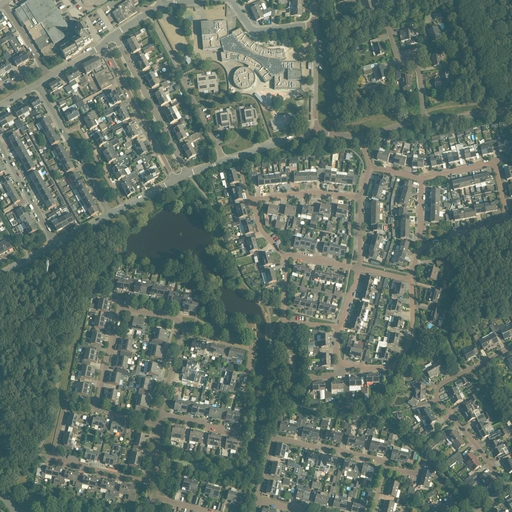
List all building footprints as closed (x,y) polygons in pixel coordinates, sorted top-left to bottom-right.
[(41,24),(45,30),(52,43),(53,44),(54,44),(54,43),(55,43),(64,38),(59,31),(66,27),(63,21),(63,20),(62,20),(61,19),(57,12),(49,0),(31,0),(25,4),(25,5),(21,7),(15,11),(16,12),(18,15),(18,17),(19,17),(20,19),(22,22),(23,24),(24,26),(25,25),(26,27),(26,28),(26,29),(27,31),(28,32),(41,24)] [(126,0),(127,0),(127,1),(127,2),(126,3),(126,2),(118,7),(121,12),(120,13),(125,20),(127,19),(127,18),(128,17),(128,18),(137,13),(133,7),(138,3),(137,0),(126,0)] [(363,0),(367,12),(375,10),(371,0),(363,0)] [(392,6),(395,5),(405,2),(404,0),(390,0),(393,8),(392,6)] [(261,5),(251,9),(254,15),(256,14),(264,11),(266,10),(264,4),(261,5)] [(116,11),(112,13),(119,24),(125,20),(120,13),(121,12),(118,7),(117,7),(119,9),(116,11),(117,11),(116,11)] [(263,19),(262,16),(271,12),(271,17),(274,17),(274,9),(271,9),(271,8),(266,10),(264,11),(256,14),(254,15),(256,21),(256,22),(263,19)] [(80,49),(92,42),(85,29),(87,29),(85,25),(86,25),(86,24),(86,25),(83,21),(83,20),(74,26),(68,29),(71,33),(65,36),(68,41),(64,43),(58,46),(66,60),(78,53),(78,52),(81,50),(80,49)] [(241,30),(240,29),(231,33),(232,36),(229,37),(227,21),(200,24),(203,50),(223,49),(224,53),(220,53),(222,62),(223,62),(224,62),(226,62),(227,62),(229,62),(230,62),(232,62),(233,62),(236,62),(239,63),(240,63),(242,64),(243,64),(245,65),(246,66),(247,66),(249,67),(247,69),(246,69),(245,69),(244,68),(243,68),(242,69),(241,69),(240,69),(239,70),(238,70),(238,71),(237,71),(236,72),(235,73),(235,74),(234,75),(233,76),(233,78),(233,79),(233,80),(233,81),(233,82),(234,84),(235,85),(235,86),(236,87),(237,88),(238,89),(240,90),(241,90),(242,90),(243,90),(244,90),(245,90),(246,90),(247,90),(248,90),(249,89),(250,89),(251,88),(252,87),(253,86),(254,85),(254,84),(254,83),(255,82),(255,81),(255,80),(255,79),(255,78),(255,77),(255,76),(254,75),(254,74),(253,73),(252,72),(254,70),(255,71),(256,72),(257,73),(258,74),(260,76),(261,77),(262,79),(263,80),(263,81),(264,82),(265,83),(272,79),(272,78),(274,77),(274,90),(301,90),(301,82),(301,72),(301,63),(281,63),(281,61),(283,60),(285,60),(283,50),(282,50),(279,50),(278,50),(277,50),(275,50),(273,50),(270,50),(269,50),(267,49),(265,49),(262,48),(261,47),(258,46),(256,45),(255,44),(253,43),(252,43),(251,42),(250,41),(249,40),(248,39),(247,38),(246,37),(245,36),(244,35),(243,34),(243,32),(242,31),(241,30)] [(30,35),(34,41),(42,36),(40,32),(44,30),(44,31),(45,30),(41,24),(28,32),(29,33),(30,35)] [(432,42),(434,41),(441,39),(438,28),(428,31),(432,42)] [(52,43),(45,30),(44,31),(46,34),(42,36),(34,41),(35,43),(35,42),(36,44),(40,51),(48,46),(46,42),(50,39),(52,43)] [(407,45),(414,44),(418,44),(417,38),(413,38),(412,31),(400,32),(401,38),(400,38),(401,39),(401,42),(407,41),(407,45)] [(21,62),(22,64),(23,63),(23,64),(26,62),(28,60),(24,54),(21,56),(19,52),(18,51),(21,48),(14,37),(9,41),(17,54),(21,62)] [(130,48),(132,46),(137,44),(134,38),(127,42),(130,48)] [(378,39),(370,42),(371,45),(373,44),(377,56),(381,55),(381,56),(382,55),(381,55),(385,54),(386,57),(383,46),(380,47),(378,39)] [(51,51),(56,48),(53,44),(52,43),(48,46),(40,51),(41,52),(42,54),(44,58),(46,61),(49,59),(50,58),(50,59),(51,58),(54,56),(51,51)] [(137,44),(132,46),(130,48),(133,54),(140,50),(143,48),(140,43),(137,44)] [(22,64),(21,62),(17,54),(13,56),(15,60),(13,61),(17,67),(19,66),(22,65),(22,64)] [(434,67),(437,67),(442,66),(441,55),(432,56),(432,60),(433,60),(434,67)] [(146,62),(144,56),(140,58),(140,57),(139,58),(136,60),(139,65),(146,62)] [(112,85),(97,58),(82,67),(86,75),(94,71),(100,83),(98,84),(101,91),(112,85)] [(149,67),(148,65),(152,63),(150,60),(147,62),(146,62),(139,65),(142,71),(149,67)] [(6,73),(7,74),(10,72),(9,72),(12,70),(8,64),(5,66),(2,61),(0,61),(0,63),(0,64),(0,63),(0,64),(5,72),(6,74),(6,73)] [(384,66),(373,69),(377,81),(388,78),(384,66)] [(77,78),(82,86),(82,85),(84,87),(86,86),(88,85),(84,77),(81,79),(76,70),(70,73),(74,80),(77,78)] [(436,88),(438,88),(445,87),(446,87),(451,87),(450,79),(449,79),(448,71),(441,72),(442,79),(435,80),(436,88)] [(397,72),(396,77),(396,80),(399,80),(402,80),(404,91),(408,91),(407,87),(411,87),(410,76),(402,77),(402,72),(397,72)] [(67,87),(70,92),(79,87),(74,80),(70,73),(65,76),(69,83),(69,84),(70,85),(67,87)] [(156,79),(153,73),(146,77),(148,83),(156,79)] [(212,75),(206,76),(207,84),(217,82),(216,73),(211,73),(212,75)] [(201,75),(196,75),(197,85),(207,84),(206,76),(201,77),(201,75)] [(152,89),(154,88),(159,85),(156,79),(148,83),(152,89)] [(59,80),(54,83),(55,85),(58,90),(63,87),(59,80)] [(207,84),(208,91),(213,91),(214,93),(219,92),(217,82),(207,84)] [(54,83),(49,86),(51,90),(48,91),(50,94),(55,91),(57,95),(60,94),(58,90),(55,85),(54,83)] [(203,92),(208,91),(207,84),(197,85),(198,94),(203,94),(203,92)] [(164,94),(162,91),(155,95),(158,101),(169,95),(168,92),(164,94)] [(108,95),(110,98),(106,100),(107,102),(115,98),(118,97),(115,92),(108,95)] [(263,101),(256,93),(254,96),(261,103),(263,101)] [(168,103),(165,97),(169,95),(158,101),(161,107),(168,103)] [(113,106),(121,102),(118,97),(115,98),(107,102),(109,105),(112,103),(113,106)] [(34,109),(35,111),(32,112),(36,119),(37,120),(41,118),(39,114),(38,115),(36,112),(40,110),(38,107),(41,105),(37,98),(30,102),(34,109)] [(20,108),(24,115),(29,112),(25,105),(20,108)] [(255,105),(250,106),(250,108),(247,109),(248,116),(256,115),(255,105)] [(69,109),(67,107),(62,109),(69,122),(74,119),(73,117),(70,112),(69,109)] [(239,108),(240,117),(248,116),(247,109),(244,109),(243,107),(239,108)] [(18,118),(21,117),(23,120),(25,118),(23,115),(24,115),(20,108),(14,112),(18,118)] [(117,112),(118,115),(115,117),(113,118),(115,120),(117,119),(116,119),(126,114),(125,111),(126,111),(125,108),(124,109),(124,108),(117,112)] [(79,116),(75,109),(70,112),(73,117),(74,119),(79,116)] [(174,115),(171,109),(164,113),(167,118),(174,115)] [(232,119),(231,113),(231,109),(226,110),(226,112),(223,112),(224,120),(232,119)] [(224,120),(223,112),(220,113),(219,111),(214,112),(216,122),(224,120)] [(4,118),(8,124),(13,121),(9,114),(4,118)] [(118,122),(121,120),(122,123),(129,119),(126,114),(116,119),(117,119),(118,122)] [(170,124),(172,123),(177,120),(174,115),(167,118),(170,124)] [(253,123),(253,125),(258,124),(256,115),(248,116),(249,124),(253,123)] [(94,121),(91,116),(84,120),(87,125),(89,124),(94,121)] [(246,126),(246,124),(249,124),(248,116),(240,117),(241,127),(246,126)] [(39,124),(42,129),(50,125),(46,119),(39,124)] [(229,127),(229,129),(234,128),(232,119),(224,120),(225,127),(229,127)] [(89,124),(87,125),(90,130),(97,127),(97,126),(99,125),(96,120),(94,121),(89,124)] [(217,131),(218,131),(222,130),(222,128),(225,127),(224,120),(216,122),(217,131)] [(27,125),(24,127),(22,128),(24,130),(25,132),(27,130),(29,134),(32,133),(27,125)] [(42,129),(45,135),(53,131),(50,125),(42,129)] [(124,134),(125,136),(135,131),(133,125),(126,129),(127,132),(124,134)] [(182,129),(180,126),(177,128),(176,128),(177,129),(173,130),(176,136),(187,130),(185,128),(182,129)] [(187,138),(184,132),(187,131),(187,130),(176,136),(179,142),(183,140),(183,141),(183,140),(187,138)] [(48,141),(56,136),(53,131),(45,135),(48,141)] [(126,146),(133,143),(131,140),(138,136),(135,131),(125,136),(126,138),(125,139),(127,143),(124,144),(125,144),(126,146)] [(12,145),(14,144),(20,140),(19,140),(23,138),(20,133),(8,139),(12,145)] [(105,133),(102,135),(100,133),(93,137),(96,142),(98,141),(103,138),(106,136),(105,133)] [(48,141),(51,146),(59,142),(56,136),(48,141)] [(99,147),(104,145),(105,148),(110,145),(118,140),(117,138),(109,142),(108,143),(107,141),(105,140),(105,141),(103,138),(98,141),(96,142),(99,147)] [(12,145),(15,150),(17,149),(23,146),(20,140),(14,144),(12,145)] [(118,140),(110,145),(111,148),(103,153),(105,158),(108,157),(116,153),(113,147),(120,144),(118,140)] [(134,146),(137,151),(142,149),(144,147),(142,142),(134,146)] [(483,157),(488,155),(485,143),(480,146),(479,145),(477,146),(477,148),(478,148),(478,152),(481,151),(483,157)] [(485,143),(488,155),(494,154),(492,146),(486,147),(485,143)] [(182,148),(185,153),(188,152),(193,150),(190,144),(182,148)] [(471,159),(470,157),(469,151),(468,148),(463,149),(462,145),(459,146),(462,157),(465,156),(466,161),(471,159)] [(15,150),(18,156),(20,155),(26,152),(23,146),(17,149),(15,150)] [(54,158),(57,157),(65,152),(61,146),(54,151),(51,152),(54,158)] [(452,155),(454,161),(454,163),(460,162),(459,158),(462,157),(459,146),(456,146),(457,150),(451,151),(452,155)] [(470,157),(471,159),(477,158),(475,152),(478,152),(478,148),(477,148),(477,146),(468,147),(468,148),(469,151),(470,157)] [(137,151),(140,157),(145,154),(147,153),(144,147),(142,149),(137,151)] [(188,152),(185,153),(189,159),(197,155),(199,158),(205,155),(203,152),(199,154),(196,148),(195,148),(193,150),(188,152)] [(443,166),(442,163),(442,161),(445,160),(444,159),(443,153),(442,148),(439,148),(440,153),(434,154),(435,155),(434,155),(437,165),(437,167),(443,166)] [(454,163),(454,161),(452,155),(451,151),(443,153),(444,159),(448,159),(449,164),(454,163)] [(18,156),(21,161),(23,160),(29,157),(26,152),(20,155),(18,156)] [(57,157),(60,162),(68,158),(65,152),(57,157)] [(108,157),(105,158),(108,164),(112,162),(118,159),(119,162),(127,157),(126,155),(119,159),(116,153),(108,157)] [(401,158),(399,166),(405,167),(405,165),(408,165),(409,160),(410,160),(410,158),(410,156),(408,155),(407,157),(402,156),(402,158),(401,158)] [(437,167),(437,165),(434,155),(429,156),(429,157),(427,157),(427,159),(428,167),(431,166),(432,168),(437,167)] [(410,158),(410,160),(413,160),(412,169),(418,169),(419,156),(414,156),(413,156),(410,156),(410,158)] [(419,156),(418,169),(424,169),(424,167),(428,167),(427,159),(427,157),(427,156),(419,156)] [(21,161),(24,167),(26,166),(32,163),(29,157),(23,160),(21,161)] [(68,158),(60,162),(63,168),(71,163),(68,158)] [(32,163),(26,166),(24,167),(27,173),(35,168),(32,163)] [(63,168),(66,173),(74,169),(71,163),(63,168)] [(120,169),(119,166),(115,168),(112,170),(115,175),(117,174),(124,170),(123,167),(120,169)] [(142,181),(144,185),(152,181),(151,178),(147,171),(144,172),(143,170),(139,173),(136,168),(133,169),(135,172),(136,174),(138,177),(140,176),(141,177),(142,181)] [(149,169),(147,171),(151,178),(152,181),(157,178),(156,175),(160,173),(157,168),(151,172),(149,169)] [(324,175),(330,176),(331,172),(331,171),(325,170),(325,172),(324,172),(324,170),(321,169),(321,172),(320,178),(324,179),(324,175)] [(115,175),(118,181),(125,177),(127,176),(128,179),(136,174),(135,172),(131,174),(128,176),(125,170),(124,170),(117,174),(115,175)] [(223,175),(225,180),(228,180),(237,177),(235,172),(230,173),(230,170),(223,172),(223,175)] [(280,177),(280,182),(281,185),(287,184),(286,179),(290,179),(289,172),(289,170),(286,170),(285,170),(286,173),(280,173),(280,177)] [(40,178),(37,172),(29,176),(33,182),(35,181),(40,178)] [(69,178),(72,184),(80,179),(77,173),(69,178)] [(346,183),(346,186),(352,187),(353,183),(356,183),(358,176),(353,176),(354,173),(348,173),(347,178),(346,183)] [(138,177),(136,174),(128,179),(130,181),(128,182),(128,183),(121,187),(124,192),(126,191),(134,186),(131,181),(138,177)] [(485,175),(484,176),(484,178),(486,184),(486,183),(487,185),(495,184),(495,185),(493,175),(490,176),(490,174),(487,175),(487,174),(484,174),(485,175)] [(479,177),(479,179),(480,185),(481,185),(481,188),(487,186),(487,185),(486,183),(486,184),(484,178),(484,176),(479,177)] [(42,177),(40,178),(35,181),(33,182),(36,188),(38,186),(43,183),(42,181),(44,180),(42,177)] [(228,180),(225,180),(227,189),(234,187),(233,184),(238,183),(237,177),(228,180)] [(11,184),(7,179),(1,182),(2,182),(0,183),(0,189),(0,190),(8,185),(11,184)] [(72,184),(75,189),(83,185),(80,179),(72,184)] [(404,182),(403,187),(412,190),(411,190),(412,184),(404,182)] [(38,186),(36,188),(39,193),(41,192),(47,189),(43,183),(38,186)] [(14,190),(11,184),(8,185),(0,190),(2,193),(3,196),(11,191),(14,190)] [(75,189),(78,195),(86,190),(83,185),(75,189)] [(134,187),(134,186),(126,191),(124,192),(127,197),(137,192),(134,187)] [(229,198),(241,195),(240,189),(235,190),(234,187),(227,189),(228,192),(229,198)] [(402,193),(408,195),(410,195),(412,190),(403,187),(403,188),(404,188),(402,193)] [(41,192),(39,193),(42,199),(44,198),(50,194),(47,189),(41,192)] [(15,196),(17,195),(14,190),(11,191),(3,196),(5,199),(6,201),(15,196)] [(81,200),(87,197),(89,196),(86,190),(78,195),(81,200)] [(44,198),(42,199),(45,204),(47,203),(53,200),(50,194),(44,198)] [(12,201),(14,205),(16,203),(20,201),(17,195),(15,196),(6,201),(8,204),(12,201)] [(243,200),(241,195),(229,198),(231,206),(239,204),(238,201),(243,200)] [(84,206),(92,201),(89,196),(87,197),(81,200),(84,206)] [(48,210),(56,206),(53,200),(47,203),(45,204),(48,210)] [(87,211),(93,208),(95,207),(92,201),(84,206),(87,211)] [(491,210),(492,212),(497,211),(497,210),(500,210),(498,201),(495,202),(496,203),(490,204),(491,210)] [(237,214),(243,212),(246,211),(244,206),(239,207),(239,204),(231,206),(232,209),(235,208),(237,214)] [(319,210),(317,209),(316,216),(323,218),(326,206),(320,205),(319,210)] [(95,207),(93,208),(87,211),(91,217),(99,213),(95,207)] [(343,207),(340,222),(342,222),(342,220),(345,220),(348,208),(343,207)] [(16,212),(19,218),(27,214),(24,208),(16,212)] [(308,208),(306,220),(311,221),(310,228),(313,228),(314,222),(316,213),(312,213),(313,209),(308,208)] [(455,222),(461,221),(460,218),(459,213),(459,210),(453,211),(454,215),(451,216),(452,221),(455,221),(455,222)] [(236,223),(243,221),(242,218),(247,217),(246,211),(243,212),(237,214),(238,216),(234,217),(235,220),(236,223)] [(27,214),(19,218),(22,224),(30,219),(27,214)] [(69,215),(64,218),(68,226),(74,223),(69,215)] [(58,221),(62,229),(68,226),(64,218),(58,221)] [(30,219),(22,224),(25,229),(33,225),(30,219)] [(56,232),(62,229),(58,221),(52,224),(56,232)] [(250,222),(248,223),(244,224),(243,221),(236,223),(232,224),(233,227),(238,225),(240,231),(252,228),(250,222)] [(33,225),(25,229),(28,235),(36,231),(33,225)] [(384,236),(384,226),(381,226),(373,226),(371,226),(373,226),(373,232),(377,232),(377,234),(384,236)] [(240,231),(242,239),(249,238),(248,235),(253,234),(252,228),(240,231)] [(18,234),(15,235),(18,241),(21,239),(20,237),(24,235),(22,231),(18,233),(18,234)] [(237,244),(239,244),(243,242),(244,248),(256,245),(255,239),(250,241),(249,238),(242,239),(242,240),(236,241),(237,244)] [(1,243),(6,252),(12,248),(7,239),(1,243)] [(399,247),(407,250),(409,244),(401,242),(399,247)] [(258,251),(256,245),(244,248),(247,256),(254,254),(253,252),(258,251)] [(369,252),(378,255),(376,254),(378,249),(370,247),(369,252)] [(264,255),(263,252),(256,254),(253,255),(254,258),(257,257),(259,263),(262,262),(268,260),(270,259),(269,254),(264,255)] [(368,258),(371,259),(372,259),(376,261),(378,255),(369,252),(369,253),(370,253),(368,258)] [(395,258),(404,261),(406,255),(398,253),(396,258),(395,257),(395,258)] [(404,261),(395,258),(393,264),(401,266),(403,260),(404,261)] [(260,268),(261,271),(268,269),(267,266),(272,265),(270,259),(268,260),(262,262),(259,263),(260,268)] [(294,266),(294,269),(292,273),(298,275),(301,267),(298,266),(298,267),(294,266)] [(427,279),(436,281),(439,269),(430,267),(427,279)] [(275,276),(273,271),(269,272),(268,269),(261,271),(262,273),(263,279),(266,279),(272,277),(275,276)] [(306,270),(303,277),(309,278),(312,270),(309,269),(309,271),(306,270)] [(117,284),(116,289),(122,290),(123,288),(124,281),(125,276),(125,275),(125,274),(124,273),(123,272),(122,272),(122,271),(121,271),(120,271),(119,271),(118,272),(117,272),(117,273),(116,274),(116,277),(115,283),(117,284)] [(264,285),(265,288),(272,286),(271,283),(276,282),(275,276),(272,277),(266,279),(268,284),(264,285)] [(341,278),(337,277),(337,279),(336,284),(335,287),(341,288),(343,277),(341,276),(341,278)] [(122,290),(128,291),(129,286),(132,286),(133,280),(130,279),(130,278),(125,277),(124,281),(123,288),(122,290)] [(140,291),(141,284),(137,283),(137,281),(133,280),(132,286),(135,287),(134,292),(139,293),(140,291)] [(365,287),(366,288),(372,289),(373,283),(369,282),(365,281),(364,285),(365,285),(365,287)] [(406,287),(401,286),(401,283),(393,281),(392,284),(391,289),(395,290),(402,292),(404,292),(406,287)] [(142,282),(142,284),(141,284),(140,291),(139,293),(145,295),(146,289),(149,290),(150,283),(146,282),(142,282)] [(151,296),(157,297),(157,294),(159,285),(155,284),(150,283),(149,290),(152,290),(151,296)] [(157,294),(157,297),(163,298),(164,292),(166,293),(168,287),(164,286),(159,285),(157,294)] [(172,303),(173,303),(174,301),(175,294),(171,293),(172,287),(168,287),(166,293),(169,294),(167,304),(171,305),(172,303)] [(427,302),(437,304),(440,293),(443,294),(444,289),(438,288),(437,292),(432,290),(430,297),(429,297),(427,302)] [(391,298),(397,299),(398,296),(403,298),(404,292),(402,292),(395,290),(394,295),(392,295),(391,298)] [(173,303),(179,304),(181,299),(183,299),(184,293),(180,292),(180,295),(175,294),(174,301),(173,303)] [(362,300),(364,300),(369,301),(370,295),(362,293),(361,296),(363,296),(362,300)] [(397,302),(397,299),(391,298),(391,300),(389,300),(388,305),(398,308),(401,308),(402,303),(397,302)] [(190,309),(190,311),(196,313),(197,307),(199,307),(201,301),(196,300),(196,303),(192,302),(190,309)] [(190,311),(190,309),(192,302),(186,301),(184,312),(188,313),(188,311),(190,311)] [(320,303),(318,309),(317,311),(320,312),(320,310),(324,311),(324,309),(326,304),(320,303)] [(332,303),(331,306),(329,314),(331,315),(331,314),(335,315),(338,305),(332,303)] [(385,313),(393,315),(394,312),(399,314),(401,308),(398,308),(388,305),(387,305),(385,313)] [(357,314),(364,316),(366,311),(358,308),(357,310),(358,311),(357,314)] [(437,324),(439,317),(441,317),(443,311),(433,309),(430,322),(437,324)] [(400,325),(402,326),(404,320),(393,318),(393,315),(385,313),(385,316),(390,317),(389,322),(400,325)] [(402,326),(400,325),(389,322),(387,330),(395,332),(396,330),(401,331),(402,326)] [(500,331),(499,329),(496,323),(493,324),(496,331),(499,336),(501,334),(500,331)] [(351,330),(358,332),(360,327),(351,324),(350,326),(352,327),(351,330)] [(496,331),(493,324),(490,326),(494,334),(490,336),(491,337),(487,339),(492,349),(496,346),(495,345),(498,343),(495,337),(499,336),(496,331)] [(511,338),(511,337),(508,330),(505,331),(504,329),(500,331),(501,334),(505,341),(509,339),(510,340),(511,338)] [(389,339),(396,341),(399,342),(400,336),(395,335),(395,332),(387,330),(386,333),(390,334),(389,339)] [(99,332),(92,331),(91,333),(93,334),(92,339),(103,341),(104,338),(105,339),(105,336),(98,335),(99,332)] [(152,340),(151,343),(158,344),(158,341),(166,343),(167,341),(166,340),(166,337),(165,337),(155,335),(154,341),(152,340)] [(378,345),(386,347),(387,344),(388,345),(389,339),(384,338),(383,343),(378,342),(378,345)] [(483,341),(483,340),(480,342),(484,350),(487,349),(488,351),(492,349),(487,339),(483,341)] [(193,340),(193,342),(191,348),(197,350),(199,344),(200,341),(193,340)] [(200,341),(199,344),(197,350),(198,350),(197,353),(203,354),(202,356),(203,356),(205,357),(206,357),(208,348),(205,347),(206,343),(200,341)] [(151,352),(162,354),(163,354),(164,351),(165,351),(165,349),(157,347),(158,344),(151,343),(150,343),(148,351),(151,352)] [(350,358),(354,359),(357,345),(354,344),(352,349),(350,349),(349,356),(351,356),(350,358)] [(212,345),(211,347),(211,349),(208,348),(206,357),(208,357),(209,356),(212,356),(212,357),(215,358),(218,349),(218,346),(212,345)] [(357,345),(354,359),(358,360),(359,358),(361,359),(362,352),(362,351),(363,346),(357,345)] [(378,345),(376,353),(387,356),(389,356),(391,351),(385,350),(386,347),(378,345)] [(125,355),(132,357),(132,353),(130,353),(131,348),(121,346),(120,346),(119,349),(118,348),(118,351),(126,352),(125,355)] [(218,346),(218,349),(215,358),(218,358),(219,355),(222,356),(222,358),(225,359),(226,353),(223,352),(224,348),(218,346)] [(464,354),(467,361),(476,357),(475,354),(478,353),(475,346),(472,348),(473,350),(469,352),(468,350),(464,352),(465,354),(464,354)] [(231,362),(234,362),(237,351),(230,349),(229,353),(226,353),(225,359),(228,360),(228,358),(232,359),(231,362)] [(237,351),(234,362),(236,363),(237,360),(241,361),(243,352),(237,351)] [(388,362),(389,356),(387,356),(376,353),(375,358),(388,362)] [(90,365),(91,362),(96,363),(97,361),(96,361),(96,358),(85,355),(84,360),(82,360),(82,364),(85,364),(88,365),(90,365)] [(116,359),(116,362),(117,363),(127,364),(131,365),(132,360),(131,360),(132,357),(125,355),(125,358),(116,357),(115,359),(116,359)] [(431,364),(437,375),(443,371),(441,368),(444,366),(440,358),(437,360),(439,363),(432,367),(431,364)] [(193,368),(197,366),(197,362),(195,362),(188,360),(187,363),(183,362),(182,369),(184,369),(192,371),(193,368)] [(125,371),(125,370),(130,371),(131,365),(127,364),(117,363),(116,362),(115,365),(114,365),(114,367),(123,369),(122,372),(125,373),(125,371)] [(430,378),(437,375),(431,364),(424,367),(421,368),(424,374),(427,372),(430,378)] [(159,371),(156,370),(147,369),(145,368),(144,374),(159,376),(159,374),(158,374),(159,371)] [(192,371),(184,369),(182,369),(180,375),(189,377),(188,382),(198,385),(199,383),(206,384),(207,380),(203,379),(203,380),(191,377),(192,371)] [(237,376),(233,375),(234,372),(227,370),(227,373),(225,372),(224,379),(235,382),(237,376)] [(109,375),(108,378),(110,379),(120,381),(123,381),(124,376),(131,378),(132,374),(128,373),(125,373),(122,372),(121,375),(108,373),(108,375),(109,375)] [(218,384),(217,387),(217,391),(223,392),(224,386),(234,388),(235,382),(224,379),(222,385),(218,384)] [(416,393),(423,393),(426,393),(426,387),(421,384),(419,385),(417,380),(411,383),(414,388),(416,388),(416,393)] [(463,393),(459,386),(457,387),(447,392),(449,392),(452,398),(451,398),(451,399),(452,398),(459,394),(463,393)] [(426,393),(423,393),(416,393),(416,397),(414,397),(411,401),(416,405),(419,401),(421,402),(426,399),(426,393)] [(454,405),(457,403),(463,400),(459,394),(452,398),(455,404),(454,405)] [(174,396),(172,405),(175,405),(174,410),(178,411),(177,412),(180,413),(181,409),(183,399),(178,398),(178,397),(174,396)] [(181,409),(180,413),(182,413),(182,412),(186,413),(187,408),(190,408),(191,402),(187,401),(187,400),(183,399),(181,409)] [(465,416),(468,415),(474,411),(476,410),(473,403),(472,400),(468,402),(469,406),(461,410),(462,410),(465,416)] [(136,407),(135,410),(141,412),(142,408),(148,409),(149,407),(148,407),(148,404),(137,401),(136,407)] [(191,402),(190,408),(192,409),(191,414),(195,414),(195,416),(197,416),(198,412),(200,402),(195,401),(195,403),(191,402)] [(200,402),(198,412),(197,416),(199,417),(200,415),(203,416),(204,411),(207,412),(208,406),(208,404),(200,403),(200,402)] [(212,419),(214,420),(215,416),(217,409),(216,409),(216,406),(213,405),(212,406),(208,406),(207,412),(209,412),(208,417),(212,418),(212,419)] [(224,415),(226,409),(221,408),(221,410),(217,409),(215,416),(214,420),(217,420),(217,419),(221,420),(222,415),(224,415)] [(231,410),(226,409),(224,415),(227,416),(226,421),(229,422),(229,423),(232,424),(232,420),(234,413),(231,412),(231,410)] [(428,409),(426,410),(422,413),(420,410),(415,414),(421,422),(432,415),(428,409)] [(243,413),(237,412),(234,411),(234,413),(232,420),(232,424),(234,424),(234,423),(238,423),(238,421),(241,421),(243,413)] [(468,415),(465,416),(468,422),(468,423),(477,418),(474,411),(468,415)] [(68,417),(68,421),(76,423),(77,420),(78,421),(80,414),(72,412),(72,415),(71,415),(70,417),(68,417)] [(432,415),(421,422),(422,423),(425,421),(429,426),(425,429),(428,434),(434,430),(430,425),(436,421),(432,415)] [(89,426),(88,427),(95,428),(94,430),(97,430),(98,427),(100,419),(96,418),(96,419),(93,419),(93,420),(90,419),(89,426)] [(100,419),(98,427),(101,428),(100,429),(107,431),(108,427),(105,426),(106,422),(104,421),(104,419),(100,419)] [(286,420),(285,423),(281,422),(279,432),(287,434),(287,431),(289,424),(290,421),(286,420)] [(76,423),(68,421),(67,425),(68,425),(68,428),(72,429),(72,432),(77,433),(78,431),(76,431),(77,426),(78,426),(79,423),(76,423)] [(289,424),(287,431),(287,434),(295,436),(298,422),(290,421),(289,424)] [(108,427),(107,431),(113,432),(114,431),(117,431),(119,423),(115,422),(114,424),(112,423),(111,428),(108,427)] [(119,423),(117,431),(119,432),(119,434),(125,435),(127,428),(124,427),(124,426),(122,426),(122,424),(119,423)] [(479,433),(478,434),(491,427),(490,424),(486,426),(487,426),(486,427),(484,423),(475,428),(476,428),(479,433)] [(304,428),(301,437),(309,439),(310,437),(313,425),(309,424),(309,426),(306,425),(306,428),(304,428)] [(171,438),(177,439),(179,428),(173,427),(171,438)] [(482,440),(481,440),(490,436),(488,432),(489,432),(490,432),(493,430),(491,427),(478,434),(479,434),(482,440)] [(179,428),(177,439),(183,440),(186,430),(179,428)] [(311,429),(310,437),(309,439),(317,441),(319,431),(311,429)] [(137,431),(135,438),(137,438),(136,441),(145,443),(146,439),(144,439),(144,436),(140,435),(140,432),(137,431)] [(195,443),(197,434),(197,432),(191,431),(189,442),(189,444),(194,445),(195,443)] [(334,432),(327,431),(324,440),(332,442),(334,432)] [(64,435),(63,439),(75,442),(75,439),(74,439),(75,434),(78,434),(78,433),(77,433),(72,432),(71,434),(67,433),(66,436),(64,435)] [(197,432),(197,434),(195,443),(201,444),(203,433),(197,432)] [(334,432),(332,442),(340,444),(342,434),(334,432)] [(448,437),(453,444),(458,440),(460,438),(455,432),(448,437)] [(213,446),(215,438),(215,436),(209,434),(207,445),(213,446)] [(357,438),(354,447),(362,449),(365,436),(362,435),(361,439),(357,438)] [(213,446),(219,448),(221,437),(215,436),(215,438),(213,446)] [(357,438),(349,436),(348,439),(347,446),(354,447),(357,438)] [(231,450),(233,442),(233,439),(227,438),(224,449),(231,450)] [(372,438),(371,441),(369,451),(377,453),(377,450),(380,440),(372,438)] [(439,438),(428,448),(430,450),(431,450),(442,441),(439,438)] [(458,440),(453,444),(458,450),(465,444),(460,438),(458,440)] [(76,442),(75,442),(63,439),(62,443),(64,444),(64,446),(65,446),(64,449),(71,451),(73,445),(75,445),(76,442)] [(233,442),(231,450),(237,451),(239,441),(233,439),(233,442)] [(134,443),(132,450),(136,451),(137,448),(142,449),(142,446),(144,447),(145,443),(136,441),(134,440),(133,443),(134,443)] [(380,440),(377,450),(377,453),(385,455),(388,442),(380,440)] [(492,452),(493,452),(503,446),(500,440),(489,445),(489,446),(490,445),(493,451),(492,452)] [(278,444),(276,451),(285,453),(286,450),(289,451),(289,447),(286,447),(278,444)] [(84,445),(83,449),(82,453),(85,454),(84,458),(87,459),(86,461),(90,462),(92,453),(89,452),(90,451),(86,450),(87,446),(84,445)] [(496,458),(495,458),(508,452),(505,445),(503,446),(493,452),(496,458)] [(401,452),(398,462),(406,464),(408,454),(412,455),(411,460),(414,461),(416,453),(408,452),(408,451),(401,449),(401,452)] [(133,457),(132,459),(136,460),(141,461),(142,457),(140,457),(140,455),(139,454),(140,451),(136,451),(132,450),(131,456),(133,457)] [(401,452),(393,450),(391,460),(398,462),(401,452)] [(285,453),(276,451),(275,457),(283,459),(285,453)] [(305,462),(307,462),(307,464),(310,464),(311,462),(313,453),(308,451),(305,462)] [(97,461),(98,457),(101,457),(102,453),(95,452),(95,454),(92,453),(90,462),(94,462),(95,461),(97,461)] [(448,465),(461,455),(459,452),(445,462),(448,465)] [(102,453),(101,457),(104,458),(103,462),(105,463),(105,465),(109,466),(111,457),(108,457),(108,455),(102,453)] [(472,453),(464,460),(469,466),(477,460),(472,453)] [(450,468),(454,465),(463,457),(461,455),(448,465),(450,468)] [(113,458),(111,457),(109,466),(113,467),(113,465),(115,465),(116,464),(119,465),(120,458),(114,456),(113,458)] [(326,456),(324,466),(326,467),(326,465),(330,466),(332,457),(326,456)] [(141,461),(136,460),(132,459),(132,462),(130,462),(128,468),(136,470),(136,467),(137,467),(138,465),(140,465),(141,461)] [(345,460),(342,472),(341,474),(344,474),(344,472),(348,472),(350,462),(345,460)] [(477,460),(469,466),(473,472),(481,465),(477,460)] [(355,480),(358,471),(357,471),(358,469),(354,468),(356,463),(350,462),(348,472),(347,477),(353,478),(355,482),(355,480)] [(273,463),(272,469),(280,471),(282,465),(273,463)] [(361,472),(360,475),(366,477),(369,466),(363,465),(361,472)] [(366,478),(369,478),(371,479),(374,467),(369,466),(366,477),(366,478)] [(53,471),(53,468),(47,467),(46,472),(43,472),(43,470),(37,469),(36,477),(45,479),(45,478),(51,480),(53,471)] [(56,469),(53,468),(53,471),(51,480),(51,477),(55,477),(54,484),(59,485),(61,476),(58,475),(60,469),(56,468),(56,469)] [(280,471),(272,469),(270,476),(283,479),(284,475),(280,474),(280,471)] [(421,479),(424,479),(430,481),(432,474),(435,475),(436,471),(429,470),(428,473),(423,471),(421,479)] [(65,471),(64,477),(61,476),(59,485),(60,482),(63,483),(64,480),(70,481),(71,475),(72,473),(65,471)] [(72,473),(71,475),(70,481),(74,482),(73,485),(75,486),(75,487),(78,488),(80,481),(77,481),(78,473),(75,472),(75,473),(72,473)] [(475,473),(465,481),(467,484),(473,480),(478,476),(475,473)] [(487,474),(485,475),(480,479),(487,488),(494,483),(487,474)] [(90,481),(90,478),(84,477),(82,482),(80,481),(78,488),(81,488),(88,490),(89,487),(90,481)] [(97,492),(98,486),(95,485),(97,479),(93,478),(93,479),(90,478),(90,481),(89,487),(92,488),(91,491),(97,492)] [(188,492),(191,484),(191,481),(184,479),(182,488),(187,489),(186,491),(188,492)] [(430,481),(424,479),(421,479),(419,486),(428,488),(430,481)] [(470,488),(476,483),(473,480),(467,484),(470,488)] [(98,486),(97,492),(100,493),(100,492),(106,494),(108,485),(109,483),(102,481),(101,486),(98,486)] [(196,492),(198,483),(191,481),(191,484),(188,492),(191,492),(191,490),(196,492)] [(280,491),(282,484),(269,481),(267,488),(270,488),(276,490),(280,491)] [(397,491),(399,483),(390,481),(388,488),(390,489),(397,491)] [(109,483),(108,485),(106,494),(110,495),(115,496),(117,490),(114,489),(115,483),(112,482),(111,483),(109,483)] [(211,498),(214,487),(207,485),(204,494),(209,495),(208,497),(211,498)] [(120,491),(117,490),(115,496),(119,497),(119,494),(126,495),(127,489),(127,487),(121,486),(120,491)] [(302,500),(303,498),(305,489),(302,488),(303,488),(297,486),(296,490),(298,491),(296,499),(302,500)] [(129,496),(128,499),(134,501),(135,494),(132,494),(134,487),(130,487),(130,488),(127,487),(127,489),(126,495),(129,496)] [(214,487),(211,498),(213,498),(213,496),(218,498),(220,489),(214,487)] [(276,490),(270,488),(267,488),(266,494),(273,496),(273,498),(276,499),(277,497),(274,496),(276,490)] [(397,491),(390,489),(388,488),(386,496),(395,498),(397,491)] [(303,498),(302,500),(308,502),(310,494),(307,493),(307,489),(305,489),(303,498)] [(229,491),(228,494),(226,500),(231,501),(230,503),(233,504),(236,493),(229,491)] [(236,493),(233,504),(235,504),(236,503),(240,504),(241,500),(245,501),(247,496),(243,495),(236,493)] [(320,496),(316,495),(314,503),(320,505),(323,493),(320,493),(320,496)] [(326,494),(323,493),(320,505),(327,506),(329,498),(325,498),(326,494)] [(452,496),(449,497),(451,501),(445,505),(449,511),(451,511),(456,509),(454,504),(456,503),(452,496)] [(338,501),(334,500),(332,508),(339,509),(341,498),(339,497),(338,501)] [(341,498),(339,509),(345,511),(347,503),(343,502),(344,498),(341,498)] [(383,509),(385,510),(392,511),(393,511),(395,504),(396,504),(394,504),(385,501),(383,509)] [(350,511),(357,511),(360,502),(357,502),(356,505),(353,504),(350,511)] [(360,502),(357,511),(364,511),(365,507),(362,506),(363,503),(360,502)]
